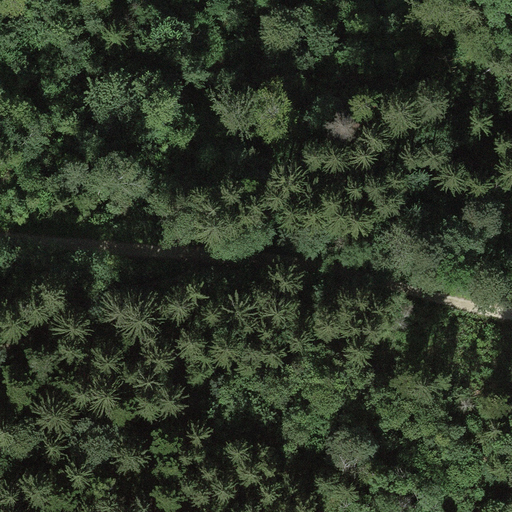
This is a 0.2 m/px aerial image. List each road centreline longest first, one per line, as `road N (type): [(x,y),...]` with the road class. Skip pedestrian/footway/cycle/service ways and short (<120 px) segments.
road 1 (track): [(241,252),(511,309)]
road 2 (track): [(241,252),(105,290),(0,345)]
road 3 (track): [(0,239),(241,252)]
